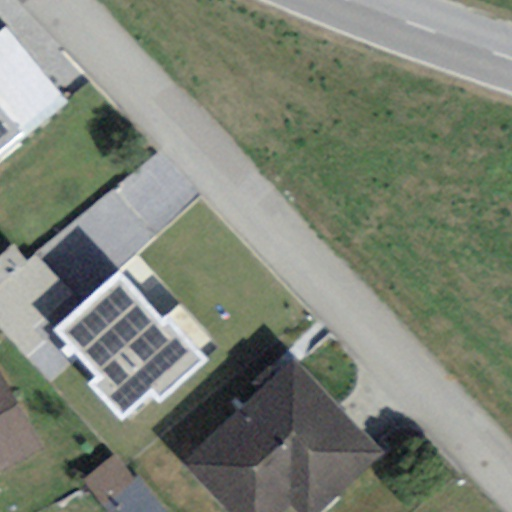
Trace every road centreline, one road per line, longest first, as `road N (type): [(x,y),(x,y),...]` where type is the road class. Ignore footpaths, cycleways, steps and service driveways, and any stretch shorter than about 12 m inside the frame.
road 1 (residential): [(57,0),(511,485)]
road 2 (secondary): [(346,0),(511,62)]
